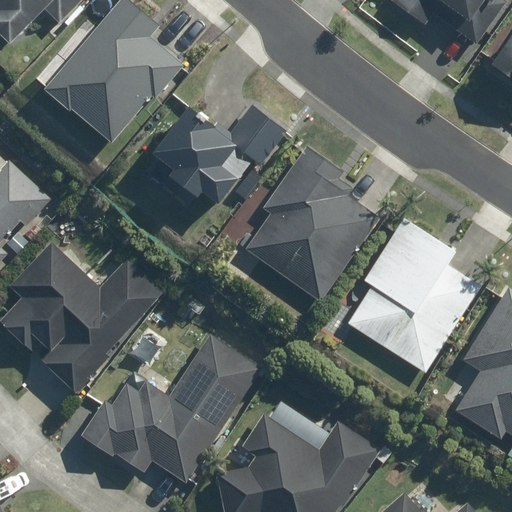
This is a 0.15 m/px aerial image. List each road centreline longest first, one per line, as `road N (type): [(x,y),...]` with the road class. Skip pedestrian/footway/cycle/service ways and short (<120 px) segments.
road 1 (residential): [(260,0),(511,183)]
road 2 (residential): [(121,511),(0,425)]
